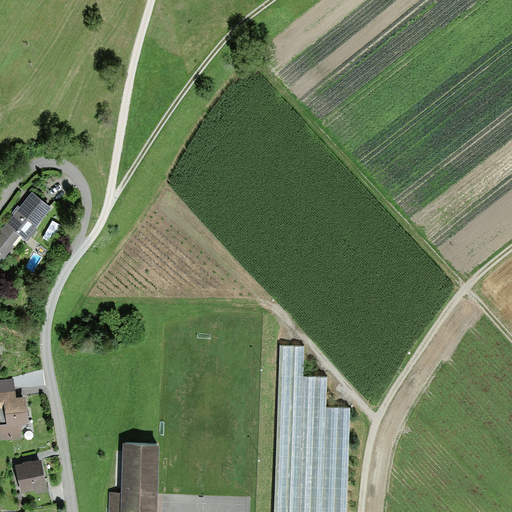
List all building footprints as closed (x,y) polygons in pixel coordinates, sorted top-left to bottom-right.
[(52,207),(32,192),(18,210),(0,233),(0,259),(2,258),(4,259),(14,246),(13,244),(20,235),(28,241),(38,228),(36,227),(52,207)] [(279,349),(274,511),(342,511),(345,413),(323,412),(324,380),(300,379),(300,370),(301,350),(279,349)] [(13,379),(0,380),(1,392),(0,392),(0,420),(0,424),(0,434),(1,440),(20,438),(19,424),(28,424),(25,397),(15,398),(13,379)] [(152,511),(154,446),(123,445),(122,494),(110,494),(109,511),(152,511)] [(41,459),(15,465),(22,493),(36,490),(36,494),(48,491),(41,459)]
